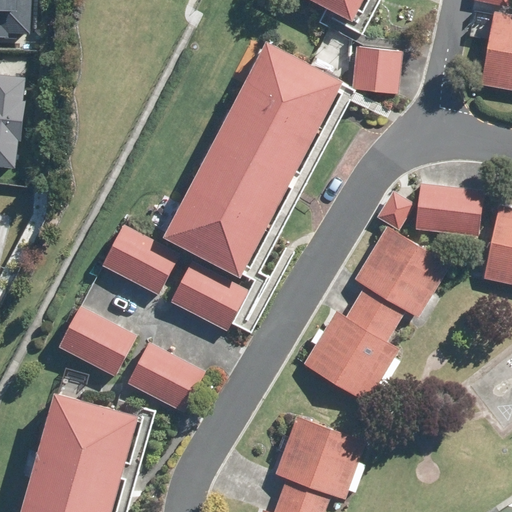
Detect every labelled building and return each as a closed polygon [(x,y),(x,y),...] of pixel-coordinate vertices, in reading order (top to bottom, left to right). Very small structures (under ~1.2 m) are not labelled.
[(0,0),(0,21),(12,22),(12,0),(0,0)] [(322,0),(350,15),(357,0),(322,0)] [(511,11),(492,8),(480,81),(511,86),(511,11)] [(212,134),(289,173),(341,73),(264,34),(212,134)] [(355,44),(351,85),(397,89),(401,48),(355,44)] [(13,57),(0,56),(0,165),(12,165),(13,57)] [(212,134),(162,230),(239,270),(289,173),(212,134)] [(481,188),(419,179),(413,224),(475,232),(481,188)] [(394,189),(379,213),(397,224),(411,201),(394,189)] [(511,205),(498,203),(482,274),(511,281),(511,205)] [(99,259),(157,292),(178,253),(120,221),(99,259)] [(354,300),(394,324),(405,306),(418,314),(450,262),(385,222),(353,275),(365,282),(354,300)] [(192,258),(171,299),(227,328),(248,288),(192,258)] [(386,339),(394,324),(354,300),(345,314),(335,309),(303,361),(366,399),(378,380),(383,384),(398,359),(392,355),(398,345),(386,339)] [(57,342),(114,373),(136,333),(80,302),(57,342)] [(147,340),(126,378),(183,409),(204,369),(147,340)] [(53,387),(16,511),(104,511),(134,412),(53,387)] [(282,449),(274,470),(285,474),(279,492),(324,509),(330,491),(343,496),(347,487),(354,489),(365,462),(356,459),(364,438),(296,412),(287,435),(282,433),(276,447),(282,449)] [(322,511),(324,509),(279,492),(272,511),(261,508),(259,511),(322,511)]
